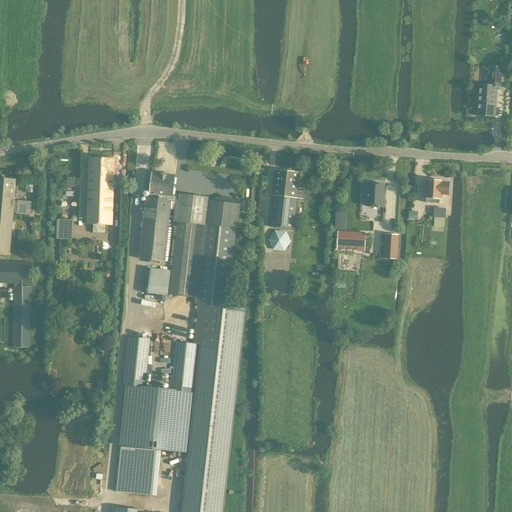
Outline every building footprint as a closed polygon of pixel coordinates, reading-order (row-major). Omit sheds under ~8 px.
[(477,116),(495,117),(496,87),(500,87),(500,68),(491,68),(490,86),(478,86),(477,116)] [(88,225),(94,225),(93,234),(106,234),(106,225),(112,225),(113,159),(89,159),(88,225)] [(276,171),(270,227),(293,229),(296,198),(303,199),(304,189),(297,188),(299,173),(276,171)] [(146,198),(139,259),(164,262),(171,201),(176,202),(173,222),(178,222),(170,295),(196,298),(196,304),(200,305),(196,345),(197,345),(203,345),(183,511),(221,511),(244,309),(227,307),(236,229),(236,228),(238,228),(240,205),(238,204),(237,203),(236,202),(235,201),(234,200),(232,199),(231,198),(230,198),(228,197),(227,197),(226,197),(224,197),(223,197),(221,197),(220,197),(218,198),(217,198),(216,199),(214,200),(213,200),(212,201),(208,201),(208,198),(194,196),(193,199),(173,196),(175,176),(152,173),(150,195),(151,195),(151,198),(146,198)] [(0,179),(0,216),(13,218),(13,213),(17,214),(26,215),(27,210),(31,211),(32,202),(14,200),(16,181),(0,179)] [(440,198),(440,195),(441,182),(440,182),(439,180),(434,180),(433,181),(427,181),(426,198),(427,198),(426,203),(439,203),(439,198),(440,198)] [(441,182),(440,195),(448,195),(449,182),(441,182)] [(383,185),(368,184),(367,207),(384,207),(384,200),(382,199),(383,185)] [(434,208),(434,217),(434,227),(444,228),(444,218),(446,218),(446,209),(445,209),(434,208)] [(0,254),(10,256),(13,218),(0,216),(0,254)] [(339,232),(338,248),(338,250),(355,250),(364,251),(365,234),(339,232)] [(385,235),(383,259),(397,260),(399,235),(385,235)] [(14,347),(30,348),(31,263),(0,262),(0,282),(15,283),(14,347)] [(150,268),(147,294),(166,296),(169,271),(150,268)] [(124,386),(144,388),(149,339),(129,337),(124,386)] [(171,391),(191,393),(196,345),(176,342),(171,391)] [(126,386),(120,446),(187,453),(193,394),(126,386)]
